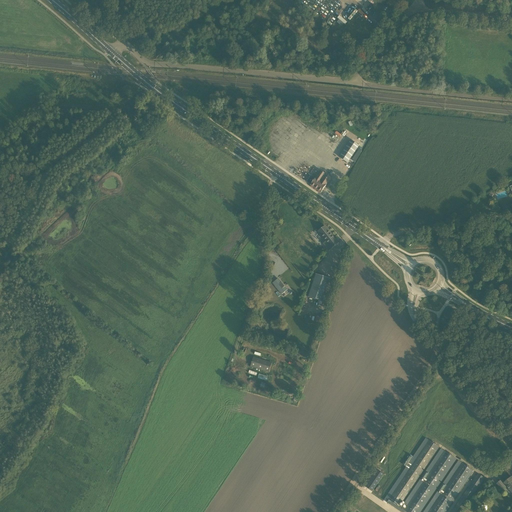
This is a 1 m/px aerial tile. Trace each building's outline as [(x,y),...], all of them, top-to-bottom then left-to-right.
[(367,20),(369,18),(360,10),(358,11),(356,10),(348,19),(350,21),(358,12),(367,20)] [(345,24),(347,22),(340,16),(338,18),(345,24)] [(355,139),(353,142),(350,141),(339,157),(348,163),(359,146),(359,147),(362,143),(355,139)] [(324,173),(321,171),(316,178),(315,178),(311,176),(306,182),(310,185),(321,193),(321,192),(326,185),(331,178),(327,176),(327,175),(327,176),(324,174),(324,173)] [(339,243),(325,226),(318,232),(326,241),(323,244),(329,251),(339,243)] [(277,262),(288,272),(292,266),(282,257),(277,262)] [(308,297),(323,302),(330,279),(316,274),(308,297)] [(279,278),(273,283),(282,294),(288,290),(279,278)] [(269,373),(272,363),(253,357),(250,367),(269,373)] [(400,511),(445,511),(474,471),(462,463),(430,509),(425,505),(427,502),(456,459),(444,451),(404,511),(398,507),(439,447),(429,441),(389,500),(391,502),(389,504),(400,511)] [(375,468),(363,485),(372,491),(384,474),(375,468)] [(461,511),(482,482),(486,485),(489,484),(492,488),(497,485),(492,480),(486,483),(483,481),(485,478),(478,474),(451,511),(461,511)] [(511,492),(511,477),(503,484),(500,481),(497,484),(502,490),(507,486),(511,492)]
